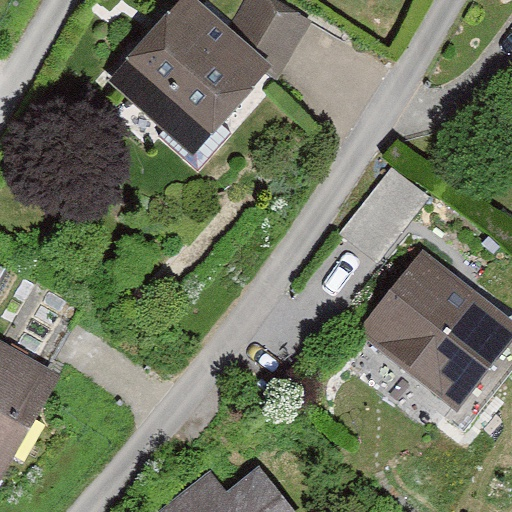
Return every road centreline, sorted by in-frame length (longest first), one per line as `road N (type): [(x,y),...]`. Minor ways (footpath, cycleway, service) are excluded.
road 1 (residential): [(93,511),(284,272),(454,0)]
road 2 (residential): [(63,0),(0,109)]
